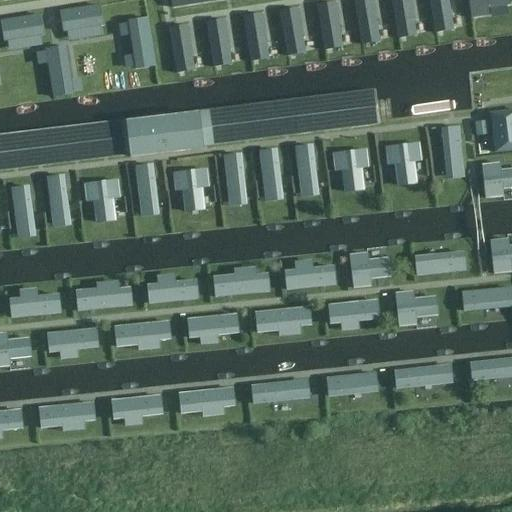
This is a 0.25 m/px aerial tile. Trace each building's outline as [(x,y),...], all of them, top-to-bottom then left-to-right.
[(169,0),(171,10),(225,2),(224,0),(169,0)] [(370,0),(352,0),(360,47),(378,44),(370,0)] [(409,0),(390,0),(397,40),(414,38),(409,0)] [(448,0),(428,0),(434,35),(453,32),(448,0)] [(466,0),(470,20),(487,17),(488,19),(508,16),(507,8),(511,7),(511,6),(510,0),(466,0)] [(332,2),(316,5),(323,51),(339,49),(332,2)] [(98,5),(58,12),(62,34),(102,27),(98,5)] [(296,8),(278,10),(286,58),(304,55),(296,8)] [(261,13),(242,16),(249,63),(267,60),(261,13)] [(39,15),(0,22),(0,29),(2,43),(6,43),(8,52),(42,46),(41,37),(43,36),(39,15)] [(148,17),(126,20),(134,70),(156,67),(148,17)] [(222,20),(205,23),(213,69),(230,67),(222,20)] [(186,24),(167,27),(176,75),(194,72),(186,24)] [(67,50),(46,52),(51,100),(72,98),(68,65),(67,50)] [(77,53),(78,75),(111,74),(110,51),(77,53)] [(376,91),(0,136),(0,172),(380,126),(376,91)] [(389,117),(388,104),(379,105),(380,118),(389,117)] [(511,110),(489,113),(494,154),(511,152),(511,110)] [(489,135),(487,121),(475,123),(476,137),(489,135)] [(460,127),(442,129),(447,180),(465,179),(460,127)] [(420,144),(385,148),(387,166),(395,165),(397,188),(417,185),(415,163),(422,162),(420,144)] [(313,145),(295,148),(301,199),(319,197),(313,145)] [(277,150),(259,152),(265,203),(283,201),(277,150)] [(367,150),(332,154),(334,173),(342,172),(345,193),(365,191),(362,169),(369,168),(367,150)] [(242,154),(224,156),(229,208),(247,206),(242,154)] [(500,163),(482,165),(485,200),(505,198),(504,191),(511,190),(511,169),(501,171),(500,163)] [(153,165),(135,167),(141,218),(159,216),(153,165)] [(207,170),(173,174),(175,192),(182,191),(184,213),(204,211),(202,189),(210,188),(207,170)] [(64,176),(46,178),(53,229),(71,227),(64,176)] [(118,180),(83,185),(86,203),(93,202),(96,223),(114,221),(112,199),(121,199),(118,180)] [(28,187),(11,189),(18,239),(36,237),(28,187)] [(509,240),(490,242),(493,277),(511,274),(511,246),(509,247),(509,240)] [(465,253),(414,258),(416,278),(467,273),(465,253)] [(368,254),(350,256),(353,290),(372,288),(372,281),(393,279),(391,258),(369,260),(368,254)] [(284,272),(286,292),(336,287),(334,267),(313,269),(312,261),(294,263),(294,271),(284,272)] [(234,275),(213,277),(215,299),(270,294),(268,275),(257,276),(256,268),(234,270),(234,275)] [(157,284),(146,285),(149,306),(199,301),(197,280),(176,283),(175,275),(156,277),(157,284)] [(96,289),(75,292),(77,313),(132,307),(130,289),(119,290),(118,281),(96,284),(96,289)] [(511,287),(462,293),(464,314),(511,308),(511,287)] [(19,299),(9,300),(11,320),(61,315),(59,295),(37,297),(37,289),(18,291),(19,299)] [(414,292),(395,294),(399,328),(418,326),(417,320),(439,318),(437,297),(415,300),(414,292)] [(378,301),(328,306),(330,326),(340,325),(340,332),(360,330),(359,323),(380,321),(378,301)] [(310,307),(254,314),(257,335),(277,332),(278,338),(301,336),(300,329),(312,327),(310,307)] [(238,314),(186,320),(189,340),(199,339),(200,347),(218,345),(217,337),(240,334),(238,314)] [(169,322),(113,328),(115,349),(136,347),(137,352),(160,350),(159,342),(171,341),(169,322)] [(96,329),(46,335),(48,355),(59,354),(59,361),(78,359),(78,352),(99,350),(96,329)] [(7,334),(0,334),(0,369),(11,369),(10,361),(32,359),(30,339),(7,341),(7,334)] [(511,358),(470,363),(472,383),(511,378),(511,358)] [(452,365),(393,372),(395,392),(454,385),(452,365)] [(377,373),(326,379),(328,399),(379,394),(377,373)] [(308,381),(250,386),(252,406),(310,401),(308,381)] [(234,389),(179,394),(181,416),(200,414),(201,419),(225,417),(224,409),(236,408),(234,389)] [(161,397),(111,402),(113,422),(123,421),(123,428),(143,426),(142,418),(163,416),(161,397)] [(93,403),(38,409),(40,431),(61,429),(61,434),(85,432),(84,424),(95,423),(93,403)] [(21,411),(0,412),(0,441),(2,441),(1,433),(23,431),(21,411)]
